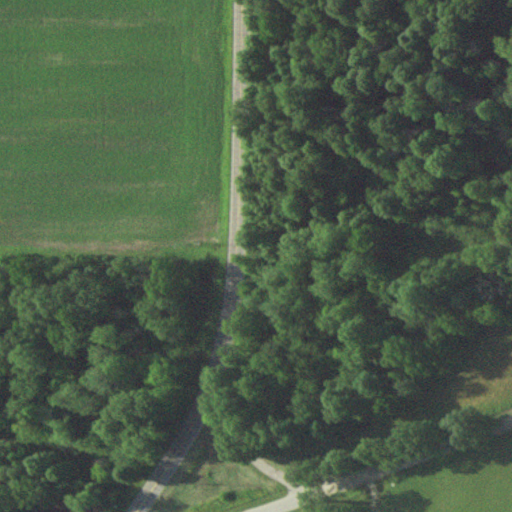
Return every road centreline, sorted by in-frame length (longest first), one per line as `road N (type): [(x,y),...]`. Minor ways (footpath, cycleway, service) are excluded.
road 1 (tertiary): [(134,511),(202,414),(231,327),(239,0)]
road 2 (residential): [(262,511),(511,422)]
road 3 (residential): [(315,493),(250,457),(213,387)]
